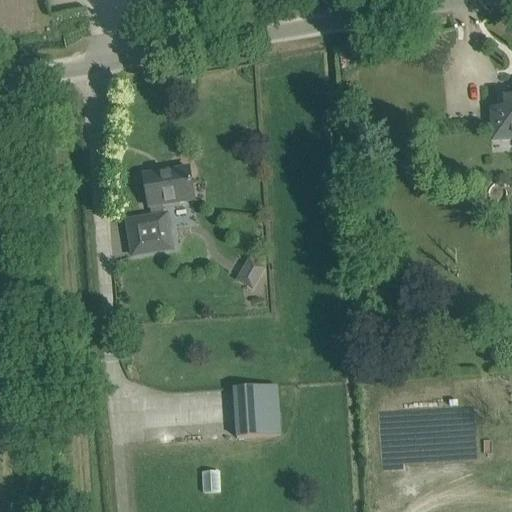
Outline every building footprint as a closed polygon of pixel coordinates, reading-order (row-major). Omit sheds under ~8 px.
[(508,108),(495,109),(496,129),(497,138),(511,137),(511,100),(507,101),(508,108)] [(195,200),(193,189),(190,170),(144,177),(150,209),(151,209),(152,218),(128,222),(133,258),(174,252),(171,234),(167,212),(165,213),(164,205),(195,200)] [(249,260),(236,281),(253,291),(265,270),(249,260)] [(277,388),(234,391),(238,439),(281,436),(280,423),(278,392),(277,388)] [(205,473),(204,490),(216,490),(217,473),(205,473)]
